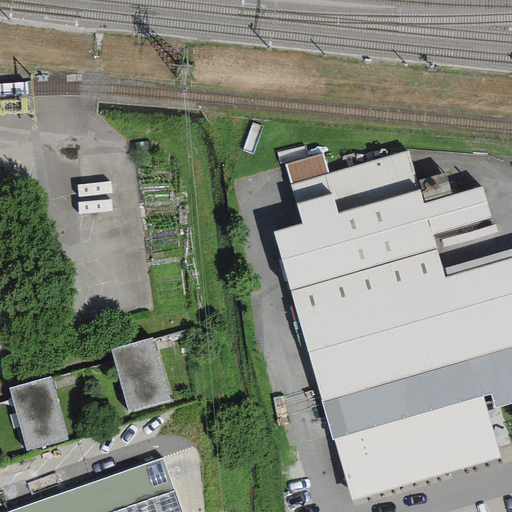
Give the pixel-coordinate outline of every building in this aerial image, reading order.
[(328,173),(291,183),(302,222),(273,229),(323,404),(511,349),(511,256),(444,276),(442,267),(432,232),(423,202),(408,150),(328,173)] [(285,165),(291,183),(328,173),(323,154),(285,165)] [(482,185),(423,202),(432,232),(491,215),(482,185)] [(444,276),(511,256),(511,247),(442,267),(444,276)] [(151,338),(112,349),(129,409),(168,398),(151,338)] [(50,376),(10,387),(27,448),(67,437),(50,376)] [(335,438),(352,496),(454,467),(498,454),(482,396),(335,438)] [(101,511),(171,488),(161,459),(2,511),(101,511)]
